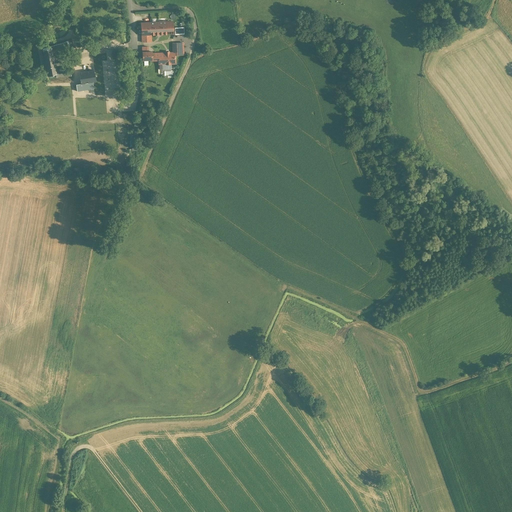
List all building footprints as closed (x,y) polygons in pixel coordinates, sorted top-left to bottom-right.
[(172,23),(138,24),(139,43),(153,43),(153,36),(172,35),(172,23)] [(51,47),(43,50),(47,77),(55,75),(56,79),(70,77),(71,69),(56,69),(53,54),(70,51),(67,43),(51,48),(51,47)] [(170,52),(157,53),(157,61),(157,67),(173,66),(173,57),(183,56),(182,43),(170,44),(170,52)] [(142,60),(157,61),(157,53),(150,53),(149,50),(142,52),(142,60)] [(90,78),(79,79),(80,84),(75,85),(77,94),(92,91),(90,78)]
